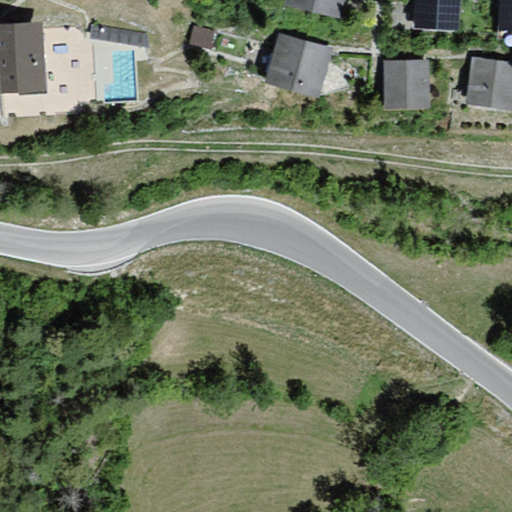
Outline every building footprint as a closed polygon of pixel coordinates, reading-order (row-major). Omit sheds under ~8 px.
[(334,0),(285,0),(284,3),(329,17),(334,0)] [(453,0),(414,0),(412,25),(451,28),(453,0)] [(511,0),(491,0),(488,32),(511,34),(511,0)] [(25,29),(0,29),(0,95),(26,95),(25,29)] [(317,57),(272,41),(256,87),(301,103),(317,57)] [(511,73),(511,67),(469,59),(462,100),(505,108),(511,73)] [(419,65),(380,63),(378,107),(418,109),(419,65)]
